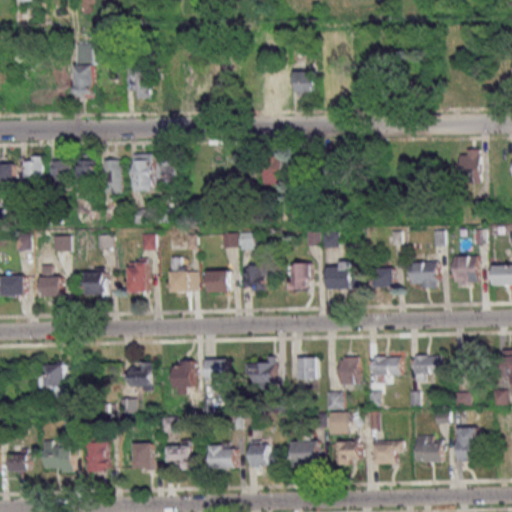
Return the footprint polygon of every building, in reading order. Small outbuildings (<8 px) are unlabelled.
[(195,6),(186,6),(186,15),(195,15),(195,6)] [(78,43),(78,95),(97,95),(97,43),(78,43)] [(233,54),(215,54),(215,72),(233,72),(233,54)] [(131,68),(131,91),(139,91),(139,97),(153,97),(153,68),(131,68)] [(163,68),(163,99),(180,99),(180,68),(163,68)] [(189,68),(189,96),(208,96),(208,68),(189,68)] [(317,70),(298,70),(298,92),(317,92),(317,70)] [(270,94),(290,94),(290,74),(270,74),(270,94)] [(462,148),(462,181),(482,181),(482,148),(462,148)] [(155,153),(136,153),(136,191),(155,191),(155,153)] [(54,185),(73,185),(73,154),(54,154),(54,185)] [(181,154),(161,154),(161,183),(181,183),(181,154)] [(289,155),(269,155),(269,184),(289,184),(289,155)] [(45,181),(45,156),(26,156),(26,181),(45,181)] [(100,184),(100,158),(81,158),(81,184),(100,184)] [(108,159),(108,193),(125,193),(125,159),(108,159)] [(17,163),(0,162),(0,190),(17,191),(17,163)] [(134,222),(150,222),(150,209),(134,209),(134,222)] [(155,248),(155,234),(144,234),(144,248),(155,248)] [(457,282),(480,282),(480,255),(457,255),(457,282)] [(173,291),(200,291),(200,268),(183,268),(183,256),(173,256),(173,291)] [(150,292),(150,259),(131,259),(131,292),(150,292)] [(441,287),(441,261),(414,261),(414,287),(441,287)] [(295,289),(314,289),(314,262),(295,262),(295,289)] [(270,289),(270,264),(249,264),(249,289),(270,289)] [(511,284),(511,264),(496,265),(496,284),(511,284)] [(65,275),(54,275),(54,265),(44,265),(44,295),(65,295),(65,275)] [(353,265),(330,265),(330,288),(353,288),(353,265)] [(372,287),(397,287),(397,268),(372,268),(372,287)] [(89,294),(109,294),(109,269),(89,269),(89,294)] [(233,270),(206,270),(206,291),(233,291),(233,270)] [(29,295),(29,275),(2,275),(2,295),(29,295)] [(511,349),(499,349),(499,382),(511,381),(511,349)] [(444,373),(444,354),(418,354),(418,380),(427,380),(427,373),(444,373)] [(462,375),(480,374),(479,355),(461,357),(462,375)] [(320,378),(320,356),(301,357),(301,378),(320,378)] [(361,356),(342,356),(342,384),(361,384),(361,356)] [(403,356),(377,356),(377,374),(403,374),(403,356)] [(232,383),(232,359),(210,359),(210,383),(232,383)] [(257,360),(257,386),(278,386),(278,360),(257,360)] [(177,361),(177,387),(197,387),(197,361),(177,361)] [(68,364),(42,364),(42,394),(68,394),(68,364)] [(156,368),(133,368),(133,390),(156,390),(156,368)] [(12,385),(5,387),(8,398),(15,395),(12,385)] [(345,392),(329,392),(329,408),(345,408),(345,392)] [(350,433),(350,412),(331,412),(331,433),(350,433)] [(480,426),(462,426),(462,460),(480,460),(480,426)] [(445,461),(445,435),(419,435),(419,461),(445,461)] [(92,440),(92,470),(111,470),(111,440),(92,440)] [(322,465),(322,440),(295,440),(295,465),(322,465)] [(341,464),(363,464),(363,440),(341,440),(341,464)] [(378,440),(378,463),(396,463),(396,451),(406,451),(406,440),(378,440)] [(275,441),(254,441),(254,465),(275,465),(275,441)] [(76,442),(46,442),(46,470),(76,470),(76,442)] [(155,467),(155,442),(136,442),(136,467),(155,467)] [(171,442),(171,467),(194,467),(194,442),(171,442)] [(238,443),(213,443),(213,467),(238,467),(238,443)] [(32,453),(12,453),(12,471),(32,471),(32,453)]
